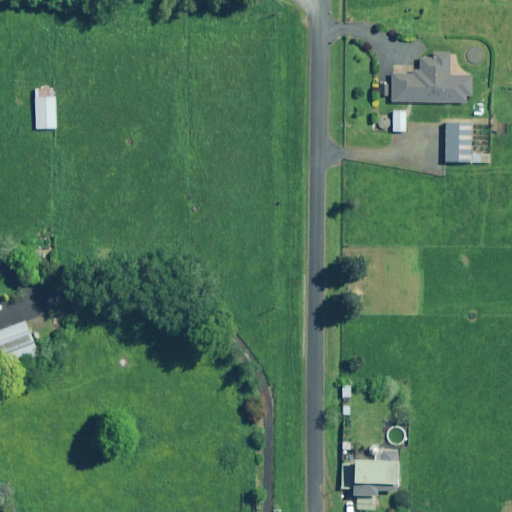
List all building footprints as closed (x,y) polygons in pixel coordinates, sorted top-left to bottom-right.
[(448,77),(448,59),(420,59),(420,75),(392,74),(391,102),(466,103),(466,96),(472,96),(472,77),(448,77)] [(56,89),(34,89),(35,129),(57,128),(56,89)] [(406,112),(394,112),(393,132),(405,132),(406,112)] [(391,116),(378,116),(377,128),(391,128),(391,116)] [(446,124),(445,154),(445,164),(482,164),(482,154),(472,154),(473,125),(446,124)] [(37,355),(24,322),(0,331),(0,354),(1,356),(9,353),(13,364),(37,355)] [(397,492),(397,462),(398,450),(375,450),(375,462),(354,462),(354,496),(377,497),(377,491),(397,492)]
